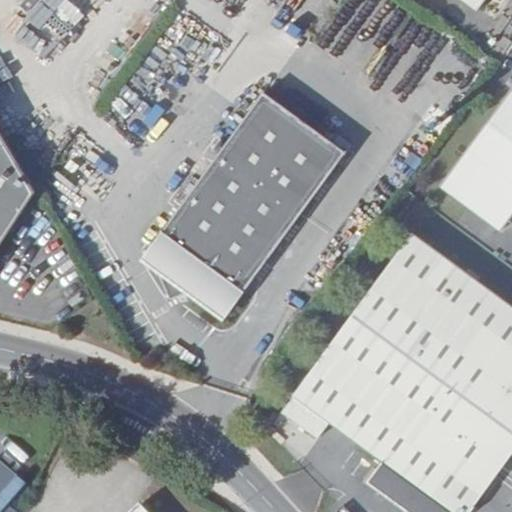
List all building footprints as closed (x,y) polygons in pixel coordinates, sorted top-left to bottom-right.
[(489,0),(458,0),(479,14),(489,0)] [(511,92),(443,187),(505,230),(511,219),(511,92)] [(161,277),(158,275),(167,299),(188,295),(216,314),(217,313),(224,319),(228,314),(229,315),(344,158),(263,99),(146,253),(147,253),(144,258),(152,263),(151,264),(163,273),(161,277)] [(0,139),(0,224),(22,191),(0,139)] [(475,511),(511,461),(511,306),(414,235),(297,398),(387,463),(371,483),(408,511),(475,511)] [(312,457),(325,437),(289,410),(276,429),(312,457)] [(0,511),(14,511),(7,506),(26,483),(0,460),(0,511)]
